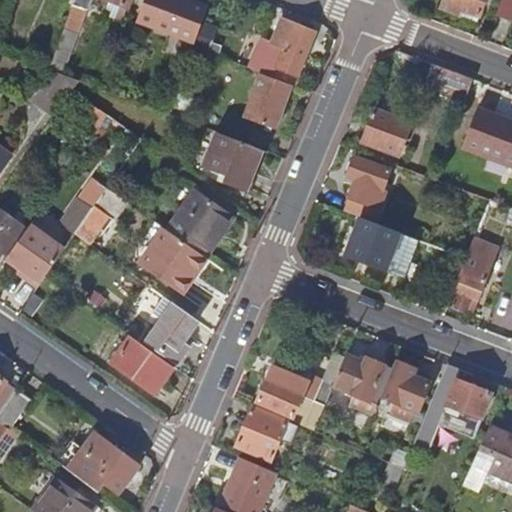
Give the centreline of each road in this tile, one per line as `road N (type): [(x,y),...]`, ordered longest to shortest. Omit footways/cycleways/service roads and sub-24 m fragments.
road 1 (residential): [(259,268),(369,18)]
road 2 (residential): [(259,268),(511,367)]
road 3 (residential): [(0,323),(184,451)]
road 4 (residential): [(184,451),(259,268)]
road 5 (residential): [(369,18),(511,71)]
